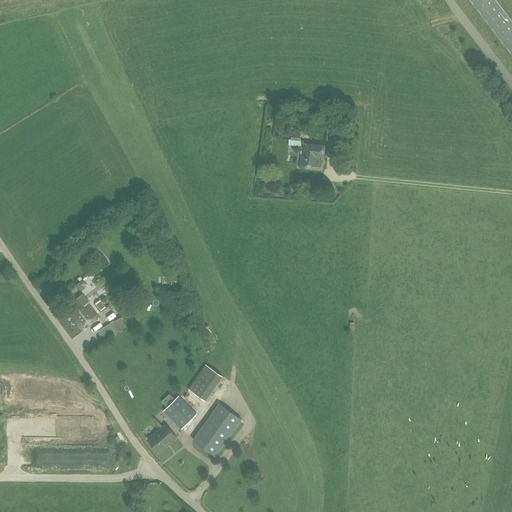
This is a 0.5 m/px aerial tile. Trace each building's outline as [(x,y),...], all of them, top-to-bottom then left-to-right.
[(332,143),(342,144),(343,129),(333,128),(327,127),(326,141),(332,142),(332,143)] [(288,145),(298,146),(298,140),(300,141),(301,132),(292,132),(291,139),(289,139),(288,145)] [(300,165),(318,167),(320,156),(324,157),(325,145),(302,143),(300,165)] [(109,263),(102,253),(93,260),(100,270),(109,263)] [(75,285),(80,291),(85,288),(83,286),(86,284),(83,279),(75,285)] [(71,316),(79,327),(96,315),(87,303),(89,301),(82,293),(60,310),(67,319),(71,316)] [(100,301),(95,304),(100,310),(104,307),(100,301)] [(106,325),(112,335),(122,329),(115,319),(106,325)] [(205,364),(188,389),(205,401),(222,376),(205,364)] [(197,413),(179,395),(163,411),(181,429),(197,413)] [(220,403),(193,440),(215,455),(241,419),(220,403)] [(148,440),(158,453),(177,438),(166,425),(148,440)]
